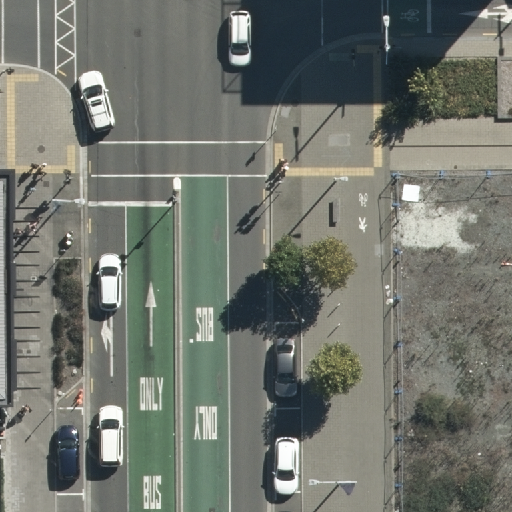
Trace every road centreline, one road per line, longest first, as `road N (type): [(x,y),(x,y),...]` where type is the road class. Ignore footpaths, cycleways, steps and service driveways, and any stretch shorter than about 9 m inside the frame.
road 1 (secondary): [(227,5),(229,511)]
road 2 (secondary): [(129,511),(126,12)]
road 3 (unclassified): [(126,12),(0,20)]
